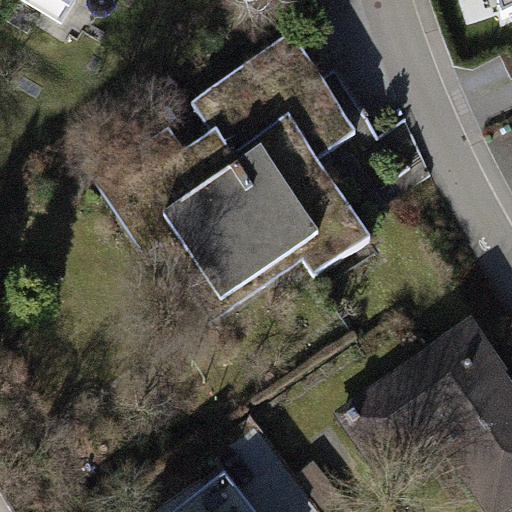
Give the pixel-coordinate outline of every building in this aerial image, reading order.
[(45,0),(77,18),(87,0),(45,0)] [(511,0),(497,0),(503,17),(511,12),(511,0)] [(172,138),(115,177),(154,234),(183,215),(215,263),(200,274),(226,312),(302,260),(318,284),(374,246),(320,165),(359,138),(294,42),(195,109),(216,140),(187,160),(172,138)] [(511,393),(473,336),(347,421),(382,474),(438,437),(488,511),(510,511),(511,511),(511,393)] [(253,511),(225,475),(176,511),(253,511)]
